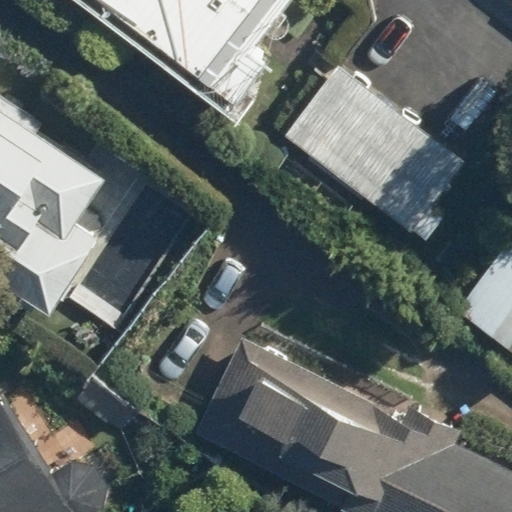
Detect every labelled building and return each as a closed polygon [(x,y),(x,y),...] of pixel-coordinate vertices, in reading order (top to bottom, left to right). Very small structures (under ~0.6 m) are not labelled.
[(102,0),(231,99),(265,54),(249,42),(280,0),(102,0)] [(341,58),(285,131),(428,241),(447,216),(428,201),(465,153),(341,58)] [(0,281),(45,311),(75,267),(84,273),(139,192),(36,123),(45,109),(0,78),(0,281)] [(511,244),(507,241),(480,278),(511,301),(511,303),(496,325),(511,337),(511,244)] [(402,410),(239,334),(193,432),(363,511),(511,511),(511,461),(457,436),(462,424),(408,398),(402,410)] [(0,511),(79,511),(102,498),(102,496),(103,495),(103,493),(104,491),(104,489),(104,488),(104,486),(104,484),(104,482),(104,481),(104,479),(103,477),(103,476),(102,474),(101,472),(101,471),(100,469),(99,468),(98,466),(97,465),(95,464),(94,463),(93,461),(92,460),(90,459),(89,458),(87,458),(85,457),(84,456),(82,456),(80,455),(79,455),(77,455),(75,454),(74,454),(49,470),(0,394),(0,511)] [(170,511),(163,500),(145,511),(170,511)]
